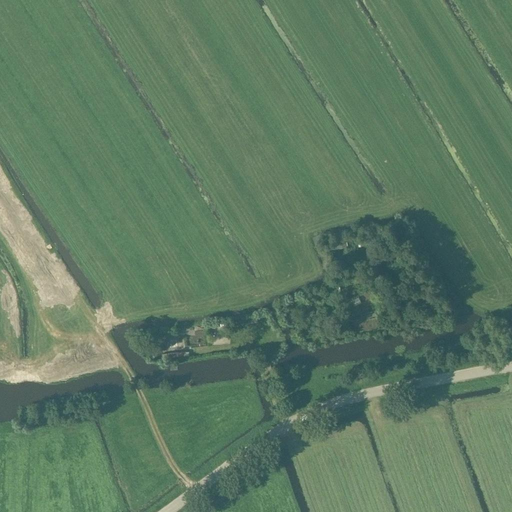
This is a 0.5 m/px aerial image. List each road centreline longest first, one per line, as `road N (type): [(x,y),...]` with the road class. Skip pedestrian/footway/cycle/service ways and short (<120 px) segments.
road 1 (tertiary): [(168,511),(307,414),(511,366)]
road 2 (track): [(0,320),(49,287),(73,288),(130,376),(172,467),(195,491)]
